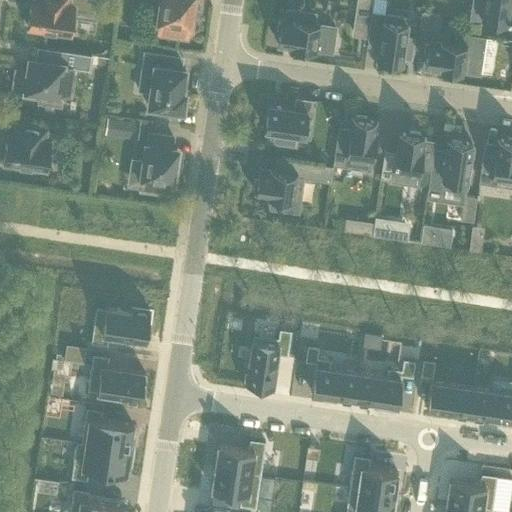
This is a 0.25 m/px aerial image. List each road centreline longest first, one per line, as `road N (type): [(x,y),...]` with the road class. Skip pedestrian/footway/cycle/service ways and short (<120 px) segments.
road 1 (tertiary): [(221,68),(170,398)]
road 2 (residential): [(221,68),(511,107)]
road 3 (residential): [(170,398),(425,432)]
